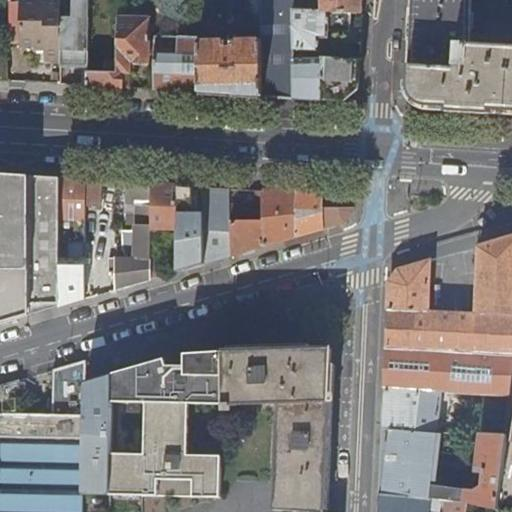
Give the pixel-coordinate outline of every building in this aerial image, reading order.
[(61,51),(61,18),(61,0),(20,0),(20,43),(34,43),(44,44),(44,48),(44,57),(61,58),(61,51)] [(73,0),(73,18),(61,18),(61,51),(61,58),(61,84),(76,85),(88,85),(88,71),(88,51),(89,18),(88,0),(73,0)] [(261,0),(262,40),(263,96),(278,97),(296,98),(296,59),(296,51),(295,11),(295,0),(261,0)] [(295,0),(295,11),(303,11),(303,0),(295,0)] [(317,5),(316,11),(351,13),(364,13),(364,0),(322,0),(323,5),(317,5)] [(511,46),(470,44),(470,0),(413,0),(409,88),(425,107),(511,111),(511,46)] [(352,32),(351,13),(316,11),(303,11),(295,11),(296,51),(320,52),(320,38),(330,39),(330,31),(352,32)] [(150,65),(150,19),(118,18),(118,52),(117,72),(88,71),(88,85),(113,87),(123,88),(124,72),(130,72),(131,61),(135,61),(134,65),(150,65)] [(88,51),(118,52),(118,18),(89,18),(88,51)] [(215,29),(199,29),(199,34),(197,92),(228,94),(263,96),(262,40),(239,40),(239,35),(234,35),(234,48),(229,49),(229,41),(214,41),(215,29)] [(197,92),(199,34),(178,34),(178,36),(156,36),(154,90),(171,91),(197,92)] [(8,49),(0,48),(0,79),(1,80),(9,80),(8,61),(8,49)] [(323,57),(323,59),(322,100),(333,101),(342,101),(361,85),(362,60),(323,57)] [(322,100),(323,59),(296,59),(296,98),(312,99),(322,100)] [(0,174),(0,324),(7,322),(19,318),(44,311),(61,306),(61,259),(61,220),(61,178),(39,177),(13,175),(0,174)] [(80,259),(61,259),(61,306),(73,302),(86,299),(87,257),(87,248),(87,241),(87,207),(87,180),(74,179),(61,178),(61,220),(78,221),(78,231),(82,231),(80,259)] [(102,207),(102,181),(87,180),(87,207),(99,207),(102,207)] [(118,276),(118,289),(124,288),(151,279),(152,251),(152,229),(153,184),(126,182),(126,214),(136,214),(135,237),(124,236),(124,248),(129,259),(110,259),(110,276),(118,276)] [(152,229),(178,230),(178,185),(168,185),(153,184),(152,229)] [(205,264),(204,187),(178,185),(178,230),(178,272),(198,266),(205,264)] [(205,264),(233,255),(233,204),(233,189),(219,188),(204,187),(205,264)] [(258,203),(233,204),(233,255),(256,249),(267,245),(265,191),(257,190),(258,203)] [(298,237),(298,193),(288,192),(265,191),(267,245),(287,240),(298,237)] [(298,193),(298,237),(324,229),(346,223),(355,212),(356,196),(328,195),(298,193)] [(511,237),(481,247),(477,315),(511,316),(511,237)] [(167,251),(152,251),(151,279),(167,275),(167,251)] [(511,316),(477,315),(429,312),(431,261),(399,271),(390,283),(387,349),(511,356),(511,316)] [(223,353),(223,403),(223,410),(233,410),(232,404),(281,403),(275,510),(309,511),(308,511),(316,511),(317,511),(320,511),(324,511),(333,348),(223,353)] [(386,367),(385,389),(442,393),(500,397),(511,397),(511,356),(387,349),(386,367)] [(223,403),(223,353),(184,355),(184,360),(164,359),(114,375),(113,402),(148,403),(190,403),(223,403)] [(82,511),(85,405),(86,361),(56,370),(54,371),(53,415),(20,414),(1,414),(0,413),(0,511),(82,511)] [(2,403),(20,402),(22,380),(3,385),(2,403)] [(437,433),(442,393),(385,389),(384,409),(383,430),(417,433),(417,432),(437,433)] [(511,397),(500,397),(495,436),(507,437),(511,399),(511,397)] [(20,414),(20,402),(2,403),(1,414),(20,414)] [(190,403),(148,403),(147,453),(189,454),(190,403)] [(433,478),(438,433),(437,433),(417,432),(417,433),(383,430),(382,457),(380,494),(416,499),(430,500),(440,501),(447,501),(466,504),(468,504),(497,511),(507,437),(495,436),(482,436),(477,473),(484,474),(484,487),(477,492),(467,490),(468,482),(442,479),(433,478)] [(477,473),(482,436),(438,433),(433,478),(442,479),(468,482),(467,490),(477,492),(484,487),(484,474),(477,473)] [(112,452),(111,494),(158,495),(158,478),(193,479),(193,496),(220,497),(222,455),(189,454),(147,453),(112,452)] [(438,511),(440,501),(430,500),(416,499),(380,494),(379,511),(438,511)] [(446,511),(447,501),(440,501),(438,511),(446,511)] [(465,511),(466,504),(447,501),(446,511),(465,511)]
